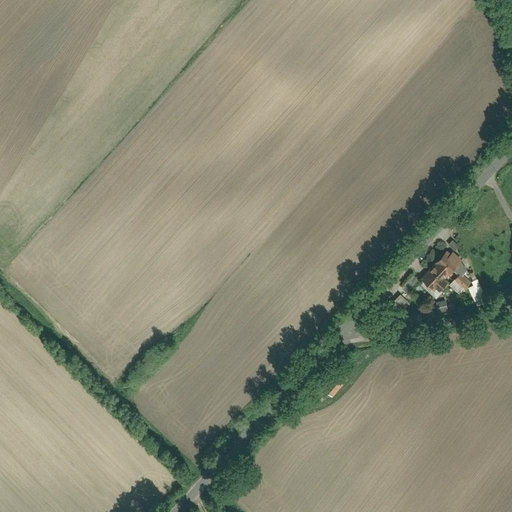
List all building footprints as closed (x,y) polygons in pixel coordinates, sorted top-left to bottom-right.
[(431,270),(424,278),(438,289),(441,287),(445,290),(453,281),(448,277),(453,271),(454,272),(463,262),(462,262),(463,260),(450,248),(440,259),(442,261),(433,271),(431,270)] [(463,272),(457,278),(467,287),(473,280),(463,272)] [(490,303),(480,278),(473,281),(475,286),(471,288),(477,303),(483,300),(485,305),(490,303)] [(413,303),(403,294),(397,300),(407,309),(413,303)] [(350,377),(341,370),(324,390),(333,398),(350,377)]
